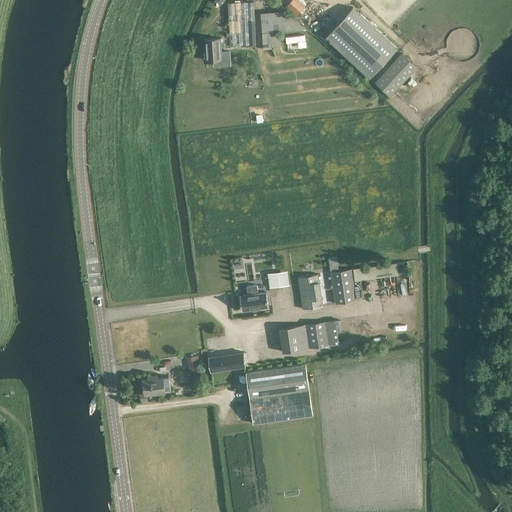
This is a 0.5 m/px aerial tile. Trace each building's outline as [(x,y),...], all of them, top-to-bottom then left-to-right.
[(297,15),(304,6),(297,0),(291,0),(287,6),(297,15)] [(230,44),(256,43),(254,1),(228,2),(230,44)] [(397,47),(353,7),(326,36),(370,77),(397,47)] [(260,12),(262,32),(263,49),(271,48),(270,32),(306,30),(306,29),(285,10),(260,12)] [(206,60),(222,59),(221,38),(204,39),(206,60)] [(375,83),(391,97),(417,69),(402,55),(375,83)] [(254,123),(263,122),(262,114),(253,116),(254,123)] [(355,280),(398,274),(397,263),(353,268),(355,280)] [(288,269),(268,271),(269,285),(289,284),(288,269)] [(335,303),(356,300),(352,269),(330,272),(335,303)] [(319,273),(298,276),(302,308),(323,305),(319,273)] [(248,294),(240,295),(242,310),(268,306),(266,292),(258,293),(257,284),(246,286),(248,294)] [(326,321),(306,324),(279,327),(282,351),(309,348),(338,343),(337,331),(343,331),(342,318),(326,321)] [(210,357),(211,370),(244,365),(242,352),(210,357)] [(254,423),(312,414),(305,363),(246,371),(254,423)] [(165,390),(170,389),(169,376),(163,377),(163,376),(143,379),(145,394),(165,391),(165,390)]
